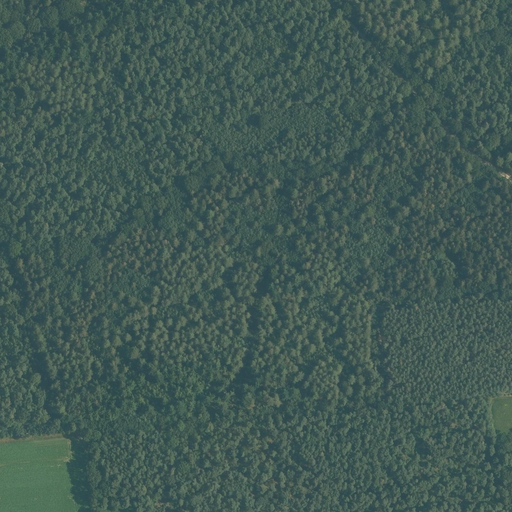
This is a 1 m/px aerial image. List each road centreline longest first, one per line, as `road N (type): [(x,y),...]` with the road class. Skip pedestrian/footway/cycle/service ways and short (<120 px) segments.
road 1 (track): [(477,293),(381,305),(381,401),(0,441)]
road 2 (track): [(119,0),(0,51)]
road 3 (track): [(417,93),(451,135),(511,180)]
road 4 (track): [(417,93),(329,0)]
